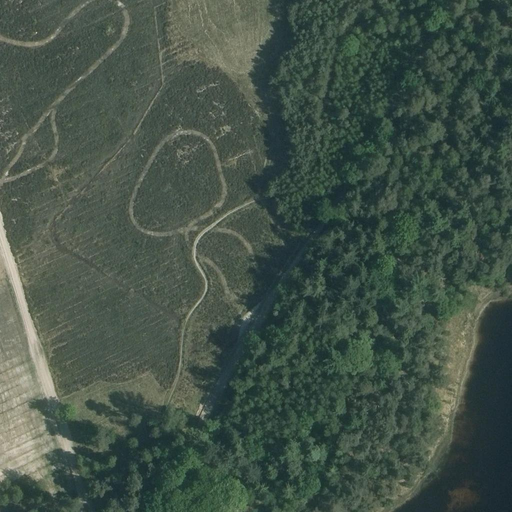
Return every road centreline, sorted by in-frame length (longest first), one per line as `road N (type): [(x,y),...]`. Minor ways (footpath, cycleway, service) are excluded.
road 1 (track): [(441,0),(293,264)]
road 2 (track): [(150,511),(293,264)]
road 3 (track): [(83,511),(0,238)]
